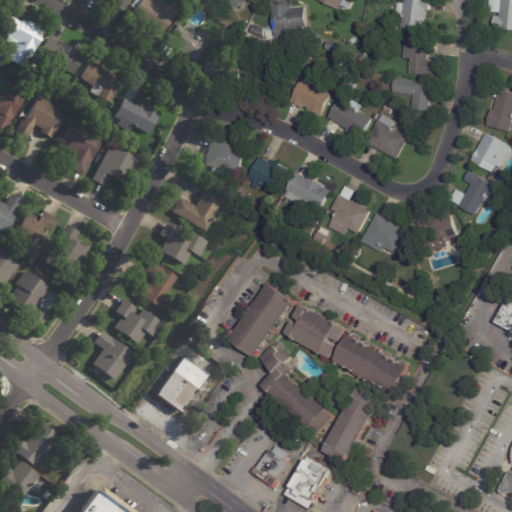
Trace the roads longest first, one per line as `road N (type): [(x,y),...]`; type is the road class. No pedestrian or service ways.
road 1 (residential): [(458,0),(459,103),(434,176),(401,192),(271,125),(192,105),(40,0)]
road 2 (residential): [(192,105),(98,279),(40,362)]
road 3 (residential): [(127,229),(0,159)]
road 4 (secondary): [(187,470),(80,391)]
